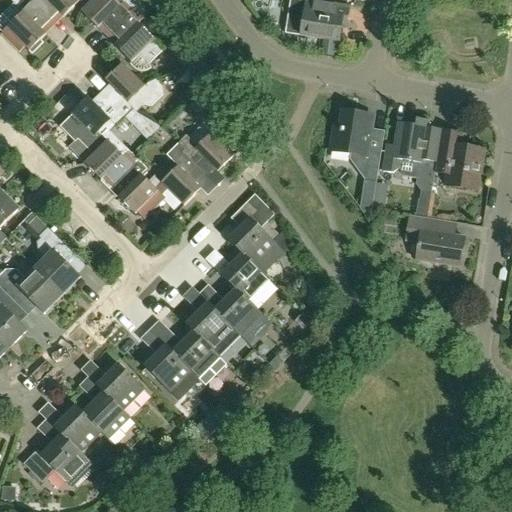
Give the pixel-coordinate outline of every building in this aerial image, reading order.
[(54,27),(35,8),(27,0),(9,0),(22,13),(0,35),(19,54),(25,48),(32,56),(44,44),(41,41),(46,36),(54,27)] [(80,2),(78,0),(27,0),(35,8),(54,27),(80,2)] [(139,6),(133,0),(93,0),(86,8),(81,12),(98,30),(111,17),(119,25),(126,19),(139,6)] [(262,0),(260,12),(286,17),(289,0),(262,0)] [(342,24),(347,25),(350,7),(306,0),(289,0),(285,35),(339,43),(342,24)] [(155,41),(138,25),(144,19),(148,15),(139,6),(126,19),(119,25),(116,28),(125,37),(115,47),(132,64),(129,67),(130,68),(130,69),(131,69),(132,70),(133,71),(134,72),(135,72),(136,73),(137,73),(138,73),(139,74),(140,74),(141,74),(143,74),(144,74),(145,73),(146,73),(147,73),(148,72),(149,71),(150,71),(152,70),(148,66),(164,50),(155,41)] [(353,41),(375,37),(372,17),(350,21),(353,41)] [(145,87),(123,65),(105,82),(125,101),(116,110),(125,118),(133,110),(136,113),(143,105),(151,108),(163,95),(162,88),(155,82),(148,85),(145,87)] [(70,93),(59,103),(67,111),(77,101),(70,93)] [(108,118),(89,98),(71,116),(73,117),(62,128),(76,142),(78,140),(92,154),(106,140),(102,136),(99,133),(110,122),(116,127),(125,118),(116,110),(108,118)] [(376,184),(381,152),(368,150),(373,118),(343,113),(340,130),(335,129),(331,152),(352,155),(351,160),(355,165),(364,166),(362,175),(365,179),(368,183),(376,184)] [(435,174),(441,131),(428,129),(429,123),(416,121),(415,127),(398,124),(394,147),(387,146),(383,173),(393,174),(399,170),(404,178),(416,180),(416,186),(420,192),(425,193),(423,206),(429,207),(434,174),(435,174)] [(187,137),(179,144),(184,150),(181,153),(202,174),(210,166),(218,173),(230,161),(235,156),(212,133),(204,125),(189,139),(187,137)] [(129,170),(138,161),(108,131),(102,136),(106,140),(107,141),(84,164),(102,181),(106,177),(114,185),(115,184),(129,170)] [(476,191),(483,152),(459,148),(461,136),(442,133),(443,131),(441,131),(435,174),(436,175),(436,173),(448,175),(446,186),(476,191)] [(178,168),(161,184),(169,191),(184,207),(201,190),(193,183),(202,174),(181,153),(184,150),(179,144),(167,156),(171,161),(178,168)] [(144,220),(165,199),(163,197),(158,192),(156,190),(142,175),(147,170),(138,161),(129,170),(115,184),(116,185),(121,179),(130,187),(118,198),(135,215),(137,213),(144,220)] [(365,179),(360,210),(370,223),(372,211),(376,184),(368,183),(365,179)] [(161,184),(156,190),(158,192),(163,197),(169,191),(161,184)] [(0,246),(7,239),(0,231),(0,228),(18,210),(0,192),(0,246)] [(285,253),(261,229),(275,215),(255,196),(233,218),(242,227),(228,241),(242,255),(243,254),(263,275),(264,275),(285,253)] [(460,268),(465,240),(448,237),(450,224),(409,217),(406,242),(418,244),(416,261),(460,268)] [(81,278),(63,261),(72,253),(48,229),(39,238),(41,240),(37,243),(38,252),(45,259),(35,270),(62,297),(81,278)] [(249,301),(270,280),(264,275),(263,275),(243,254),(242,255),(221,276),(235,290),(236,290),(248,302),(249,301)] [(62,297),(35,270),(25,280),(16,271),(6,271),(2,275),(0,273),(0,289),(17,306),(18,307),(27,298),(44,315),(62,297)] [(26,332),(8,314),(17,306),(0,289),(0,342),(8,350),(26,332)] [(241,337),(263,315),(249,301),(248,302),(236,290),(235,290),(224,302),(217,295),(208,303),(216,310),(214,311),(241,337)] [(241,337),(214,311),(216,310),(208,303),(186,326),(193,333),(194,332),(220,358),(220,357),(240,337),(240,338),(241,337)] [(302,332),(310,324),(302,316),(294,324),(302,332)] [(204,387),(227,364),(220,358),(194,332),(193,333),(182,344),(174,337),(165,347),(191,372),(191,373),(204,387)] [(0,358),(8,350),(0,342),(0,358)] [(170,394),(191,373),(191,372),(165,347),(144,368),(170,394)] [(124,412),(145,391),(119,365),(96,387),(103,394),(104,393),(124,413),(124,412)] [(109,442),(131,419),(124,412),(124,413),(104,393),(103,394),(84,414),(83,415),(102,434),(101,435),(109,442)] [(82,454),(101,435),(102,434),(83,415),(84,414),(77,407),(55,428),(82,454)] [(82,454),(55,428),(46,438),(53,445),(41,456),(37,453),(25,465),(42,483),(54,471),(74,491),(97,469),(82,454)] [(16,503),(16,494),(12,490),(3,490),(3,502),(16,503)]
